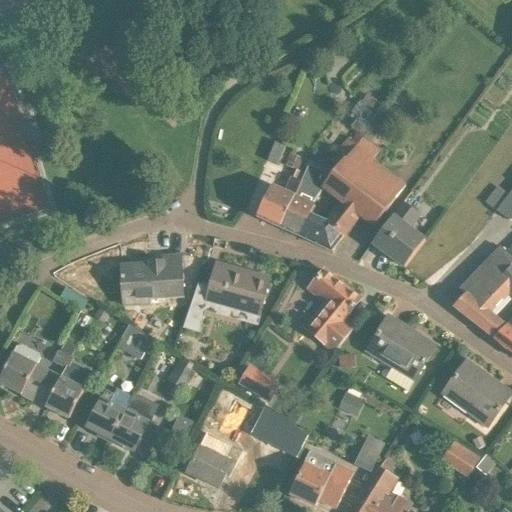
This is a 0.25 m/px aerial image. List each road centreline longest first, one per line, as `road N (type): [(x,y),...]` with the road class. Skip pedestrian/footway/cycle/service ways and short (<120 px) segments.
road 1 (residential): [(511,366),(405,293),(184,223)]
road 2 (residential): [(184,223),(210,113),(225,86),(326,36)]
road 3 (residential): [(0,335),(47,264),(139,228),(184,223)]
road 4 (residential): [(141,511),(0,440)]
